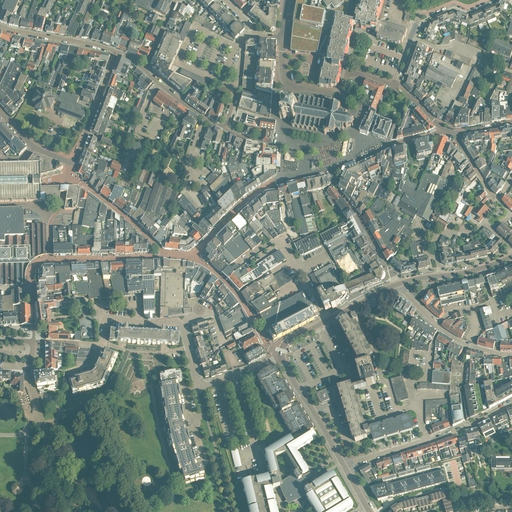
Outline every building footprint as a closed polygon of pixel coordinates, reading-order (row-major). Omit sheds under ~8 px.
[(19,0),(5,0),(2,9),(13,14),(19,0)] [(38,3),(39,0),(34,0),(34,1),(30,13),(33,14),(35,10),(38,3)] [(54,1),(51,0),(46,0),(45,2),(42,8),(47,11),(49,12),(54,1)] [(84,16),(90,0),(80,0),(80,1),(78,6),(75,12),(84,16)] [(114,0),(104,0),(100,12),(108,15),(114,0)] [(166,15),(170,6),(163,3),(156,0),(136,0),(135,4),(153,13),(154,10),(166,15)] [(208,0),(203,5),(206,9),(214,1),(213,0),(208,0)] [(247,4),(243,0),(241,0),(237,5),(241,9),(247,4)] [(297,0),(297,6),(295,13),(294,14),(294,15),(293,15),(293,16),(294,17),(295,17),(294,22),(293,28),(293,34),(292,40),(291,46),(291,52),(296,53),(302,53),(307,54),(312,54),(318,54),(318,53),(329,29),(334,30),(337,17),(347,19),(350,0),(297,0)] [(362,0),(363,1),(362,1),(362,2),(364,2),(363,7),(361,6),(360,11),(358,11),(357,14),(358,14),(357,18),(356,18),(356,20),(355,26),(356,26),(356,27),(357,27),(356,29),(361,30),(361,28),(362,28),(362,27),(366,28),(366,30),(367,30),(367,28),(371,29),(371,30),(377,31),(379,24),(378,24),(379,22),(377,22),(380,12),(380,13),(380,12),(378,11),(380,7),(381,7),(383,0),(362,0)] [(505,14),(508,5),(509,3),(500,0),(497,0),(497,2),(496,4),(497,5),(497,6),(502,12),(502,11),(505,14)] [(212,14),(221,6),(221,5),(218,5),(216,3),(209,11),(212,14)] [(190,11),(192,8),(191,6),(190,6),(189,5),(188,6),(187,7),(187,8),(177,4),(175,8),(173,12),(179,15),(180,15),(181,16),(183,17),(183,15),(184,13),(188,15),(189,16),(190,12),(189,12),(190,11)] [(18,27),(19,23),(20,19),(26,7),(22,5),(17,15),(17,17),(15,16),(15,17),(12,17),(10,21),(9,26),(18,27)] [(216,18),(223,10),(221,8),(221,6),(212,14),(216,18)] [(275,30),(278,7),(271,6),(268,6),(266,6),(266,9),(263,9),(259,8),(258,9),(254,6),(247,16),(270,32),(271,31),(274,30),(274,29),(275,30)] [(502,12),(497,6),(495,7),(494,6),(489,8),(494,19),(496,18),(495,15),(502,12)] [(87,25),(88,23),(94,9),(89,7),(83,21),(84,24),(81,30),(80,29),(76,37),(81,38),(87,25)] [(11,15),(13,14),(2,9),(0,8),(0,22),(8,25),(11,15)] [(42,31),(44,26),(47,11),(42,8),(41,8),(39,12),(37,15),(37,17),(33,30),(41,32),(42,31)] [(494,19),(489,8),(484,10),(485,11),(483,12),(487,22),(494,19)] [(32,30),(33,25),(34,22),(36,17),(37,17),(37,15),(39,12),(35,10),(33,14),(34,15),(31,21),(30,21),(28,29),(32,30)] [(58,23),(61,15),(63,12),(58,10),(57,14),(54,24),(56,24),(57,24),(58,23)] [(219,21),(227,13),(227,12),(225,12),(223,10),(216,18),(219,21)] [(459,25),(464,14),(459,12),(458,13),(454,11),(449,13),(453,23),(454,23),(459,25)] [(105,22),(108,15),(100,12),(97,18),(103,21),(105,22)] [(177,19),(179,15),(173,12),(170,19),(170,20),(168,23),(174,26),(177,19)] [(487,22),(483,12),(482,13),(481,12),(476,14),(481,24),(487,22)] [(34,15),(33,14),(30,13),(27,20),(21,19),(20,23),(20,28),(28,29),(30,21),(31,21),(34,15)] [(155,25),(159,16),(151,13),(148,18),(147,18),(145,21),(148,23),(150,23),(155,25)] [(222,25),(230,17),(228,15),(228,13),(227,13),(219,21),(222,25)] [(453,23),(449,13),(447,14),(447,13),(442,15),(446,26),(453,23)] [(117,49),(121,39),(120,39),(121,36),(117,34),(119,30),(122,23),(124,19),(125,15),(122,14),(120,19),(116,29),(113,36),(112,36),(111,39),(110,40),(111,40),(110,45),(109,45),(117,49)] [(470,26),(470,18),(468,17),(469,16),(464,14),(459,25),(461,25),(462,23),(470,26)] [(481,24),(476,14),(471,16),(472,17),(470,18),(470,26),(471,25),(470,29),(481,24)] [(76,18),(77,16),(74,15),(70,24),(68,28),(65,36),(74,37),(79,26),(75,24),(78,19),(76,18)] [(446,26),(442,15),(437,17),(437,18),(436,19),(438,26),(443,24),(444,26),(446,26)] [(226,28),(234,20),(234,19),(232,19),(230,17),(222,25),(226,28)] [(353,25),(355,26),(356,20),(347,19),(337,17),(334,30),(329,29),(318,53),(324,56),(323,61),(325,62),(323,71),(321,71),(319,81),(321,82),(320,86),(327,88),(327,87),(332,88),(332,87),(336,88),(337,85),(338,85),(340,75),(341,75),(340,75),(342,65),(345,66),(346,60),(345,60),(346,54),(348,52),(351,36),(352,36),(352,35),(351,35),(353,25)] [(65,36),(68,28),(65,27),(65,24),(66,19),(65,18),(63,24),(61,27),(58,34),(65,36)] [(436,26),(438,26),(436,19),(431,21),(429,25),(428,25),(426,30),(436,34),(437,32),(434,31),(436,26)] [(229,31),(237,24),(235,22),(235,20),(234,20),(226,28),(229,31)] [(405,39),(407,31),(381,23),(379,22),(378,24),(379,24),(377,31),(376,35),(378,35),(377,38),(399,45),(400,43),(402,44),(404,39),(405,39)] [(52,34),(55,26),(56,24),(54,24),(48,23),(45,31),(46,33),(52,34)] [(127,52),(132,41),(137,26),(128,23),(126,29),(125,28),(121,39),(117,49),(127,52)] [(182,29),(174,26),(168,23),(166,28),(174,32),(175,29),(179,30),(178,31),(180,32),(182,29)] [(237,23),(237,24),(229,31),(223,37),(233,42),(244,30),(237,23)] [(97,41),(101,27),(101,26),(101,24),(99,24),(99,25),(97,25),(95,30),(93,35),(91,39),(97,41)] [(91,27),(87,25),(81,38),(85,39),(87,38),(88,39),(89,36),(90,35),(89,35),(91,27)] [(58,34),(61,27),(55,26),(52,34),(58,34)] [(160,30),(159,30),(150,26),(149,29),(151,30),(149,34),(156,38),(157,38),(160,30)] [(113,36),(116,29),(114,28),(111,34),(112,34),(111,35),(104,32),(104,33),(101,42),(109,45),(110,45),(111,40),(110,40),(111,39),(112,36),(113,36)] [(436,34),(426,30),(424,35),(425,35),(423,40),(430,43),(433,35),(435,36),(436,34)] [(173,65),(183,42),(178,39),(179,37),(166,31),(150,66),(153,67),(152,70),(182,94),(191,83),(170,74),(169,74),(170,72),(171,72),(170,72),(173,65)] [(156,38),(149,34),(147,33),(145,38),(150,40),(154,42),(156,38)] [(10,43),(13,37),(8,34),(5,41),(4,43),(7,44),(8,42),(10,43)] [(19,43),(21,39),(14,37),(12,42),(10,46),(18,47),(19,44),(19,43)] [(32,49),(35,41),(25,39),(22,47),(31,49),(30,52),(32,52),(32,49)] [(511,46),(496,39),(493,45),(491,50),(510,58),(511,53),(511,46)] [(137,56),(141,48),(142,45),(143,41),(140,40),(138,43),(135,42),(132,41),(127,52),(134,55),(137,56)] [(39,54),(42,43),(35,41),(32,49),(32,52),(39,54)] [(145,42),(143,41),(142,45),(141,48),(137,56),(146,60),(151,49),(147,47),(146,50),(143,49),(146,43),(145,42)] [(244,88),(253,91),(272,97),(272,96),(271,96),(276,46),(275,46),(273,44),(251,42),(246,46),(242,88),(244,88)] [(44,51),(46,51),(47,50),(49,44),(42,43),(39,54),(37,61),(37,62),(36,65),(36,66),(38,67),(40,62),(41,62),(44,51)] [(52,51),(54,45),(49,44),(47,50),(46,51),(42,62),(44,64),(49,53),(51,54),(52,51)] [(59,51),(61,46),(54,45),(52,51),(51,54),(50,57),(49,57),(47,60),(49,61),(51,62),(55,52),(59,53),(59,51)] [(69,48),(62,46),(60,55),(58,59),(63,60),(62,61),(64,62),(64,61),(65,61),(66,59),(66,58),(66,57),(69,48)] [(79,50),(69,48),(66,57),(66,58),(66,59),(65,61),(64,61),(64,62),(62,61),(61,64),(60,63),(56,71),(53,79),(58,80),(59,76),(61,72),(70,73),(80,75),(81,69),(79,69),(76,69),(72,68),(75,59),(79,50)] [(81,61),(84,51),(79,50),(75,59),(81,61)] [(89,60),(91,52),(84,51),(81,61),(80,65),(83,66),(84,61),(87,62),(88,59),(89,60)] [(94,60),(96,53),(91,52),(89,60),(86,68),(86,70),(90,71),(91,67),(90,67),(91,60),(94,60)] [(424,57),(422,56),(413,52),(411,57),(420,60),(423,61),(424,57)] [(99,61),(101,54),(96,53),(94,60),(96,61),(93,66),(92,71),(94,71),(95,69),(95,67),(98,61),(99,61)] [(110,56),(101,54),(99,61),(102,62),(101,63),(104,64),(103,65),(103,66),(106,67),(108,63),(110,56)] [(118,57),(116,63),(129,67),(130,63),(118,57)] [(25,81),(27,78),(30,71),(28,70),(26,73),(24,76),(23,76),(24,74),(22,74),(25,68),(14,64),(5,60),(3,66),(8,68),(0,85),(0,104),(5,110),(13,103),(13,104),(19,99),(18,98),(19,97),(18,96),(21,90),(25,81)] [(34,72),(36,66),(36,65),(32,63),(29,62),(26,69),(28,70),(30,71),(34,72)] [(127,73),(129,67),(116,63),(112,73),(113,73),(117,74),(124,77),(123,79),(128,81),(125,77),(127,73)] [(417,69),(408,66),(406,71),(415,74),(418,75),(420,70),(417,69)] [(432,78),(438,81),(443,84),(442,87),(446,89),(447,86),(452,88),(456,80),(451,77),(446,75),(442,72),(437,70),(429,66),(426,75),(432,78)] [(38,83),(54,89),(58,80),(53,79),(56,71),(53,69),(47,84),(39,81),(38,83)] [(140,78),(143,74),(137,69),(133,72),(132,74),(135,77),(135,82),(138,79),(140,78)] [(95,77),(101,79),(104,74),(97,71),(97,72),(94,71),(92,71),(90,71),(89,75),(87,74),(86,76),(87,76),(91,77),(92,76),(95,77)] [(118,77),(116,77),(117,74),(113,73),(112,75),(111,75),(110,79),(113,80),(112,81),(116,83),(116,82),(120,83),(122,84),(123,81),(118,79),(118,77)] [(140,88),(148,79),(144,75),(140,79),(138,81),(140,82),(137,85),(136,83),(134,88),(138,92),(139,90),(138,89),(140,88)] [(58,80),(54,89),(61,92),(66,79),(67,78),(59,76),(58,80)] [(87,76),(84,82),(94,86),(99,87),(101,79),(95,77),(92,76),(91,77),(87,76)] [(410,84),(412,78),(406,76),(405,79),(404,78),(403,81),(404,82),(403,85),(410,93),(415,88),(410,84)] [(115,87),(116,83),(112,81),(113,80),(110,79),(107,86),(112,88),(114,89),(117,90),(118,88),(115,87)] [(146,90),(153,83),(148,79),(140,88),(138,89),(139,90),(140,91),(142,89),(144,92),(141,100),(145,101),(148,93),(148,91),(146,90)] [(367,81),(364,88),(375,92),(368,108),(377,111),(385,92),(387,87),(368,80),(367,81)] [(472,91),(475,84),(468,81),(465,88),(472,91)] [(82,87),(82,89),(83,90),(96,94),(99,87),(94,86),(84,82),(82,87)] [(471,95),(477,98),(481,88),(476,86),(471,95)] [(417,98),(424,91),(420,87),(414,94),(417,98)] [(51,110),(52,105),(54,100),(55,99),(54,99),(56,95),(52,94),(52,93),(42,90),(38,88),(36,92),(32,102),(36,104),(35,108),(38,110),(38,111),(40,112),(41,111),(45,112),(46,108),(51,110)] [(116,91),(112,89),(107,88),(107,89),(106,89),(103,99),(109,102),(111,97),(117,100),(120,101),(121,100),(123,101),(125,95),(119,92),(119,94),(116,93),(116,91)] [(197,94),(197,93),(199,91),(196,88),(194,91),(193,90),(185,101),(190,105),(198,94),(197,94)] [(232,91),(226,89),(224,95),(229,97),(232,91)] [(21,99),(25,95),(21,90),(18,96),(19,97),(18,98),(19,99),(13,104),(13,103),(5,110),(10,116),(14,113),(16,112),(15,111),(17,110),(16,109),(20,106),(19,105),(23,102),(21,99)] [(93,101),(96,94),(83,90),(79,100),(83,101),(88,103),(89,100),(93,101)] [(169,109),(174,101),(166,95),(161,90),(153,101),(161,108),(162,107),(164,105),(169,109)] [(270,118),(271,101),(272,97),(253,91),(251,95),(243,93),(242,93),(243,93),(241,99),(240,98),(240,99),(241,99),(239,104),(239,103),(239,104),(239,105),(238,108),(270,118)] [(421,101),(425,98),(428,94),(424,91),(417,98),(421,101)] [(435,104),(434,102),(430,99),(433,96),(432,95),(434,92),(432,91),(430,93),(425,100),(427,102),(424,105),(429,110),(433,107),(434,105),(435,104)] [(500,102),(500,96),(505,97),(506,93),(495,91),(490,101),(490,102),(490,106),(492,106),(491,115),(492,115),(492,123),(500,121),(499,113),(500,110),(500,102)] [(60,97),(56,95),(54,99),(55,99),(54,100),(62,102),(58,112),(59,113),(58,115),(60,116),(59,116),(62,117),(64,118),(65,115),(82,122),(86,113),(80,110),(82,106),(86,107),(77,103),(79,99),(75,97),(72,96),(62,92),(60,97)] [(195,109),(199,102),(200,102),(202,98),(199,96),(198,94),(190,105),(195,109)] [(347,127),(351,125),(353,126),(352,125),(353,121),(354,120),(354,119),(352,119),(349,117),(350,115),(348,115),(348,116),(346,116),(347,112),(348,111),(347,111),(346,111),(343,111),(343,110),(342,109),(342,111),(339,110),(340,106),(341,105),(340,104),(339,105),(332,104),(331,102),(332,97),(322,96),(321,101),(322,101),(321,101),(321,102),(317,101),(318,100),(317,100),(317,101),(313,100),(312,99),(312,100),(308,100),(308,99),(307,99),(303,99),(303,98),(302,99),(298,98),(298,97),(297,97),(297,98),(296,99),(295,98),(295,99),(296,99),(295,101),(295,102),(296,102),(297,103),(297,104),(299,106),(296,108),(295,116),(297,119),(294,120),(293,121),(292,122),(292,121),(291,122),(292,123),(292,124),(291,124),(291,125),(292,125),(293,126),(292,127),(293,127),(293,126),(297,127),(297,128),(298,128),(298,127),(302,128),(302,129),(303,129),(303,128),(307,129),(307,130),(308,129),(311,130),(311,131),(312,131),(312,130),(316,131),(317,132),(317,131),(321,131),(321,132),(322,132),(324,132),(324,133),(324,134),(326,134),(327,133),(334,134),(335,135),(335,133),(335,129),(338,130),(338,131),(339,131),(339,130),(342,131),(343,132),(344,131),(343,130),(344,126),(346,127),(346,128),(347,128),(347,127)] [(507,109),(508,107),(508,97),(505,97),(500,96),(500,102),(500,110),(499,113),(500,121),(507,120),(506,109),(507,109)] [(113,110),(117,100),(111,97),(109,102),(103,99),(100,106),(113,110)] [(466,104),(467,100),(461,97),(458,103),(465,106),(466,104)] [(213,104),(213,103),(214,100),(211,98),(210,100),(207,99),(207,100),(206,100),(205,101),(204,102),(203,104),(200,103),(196,109),(204,115),(209,109),(210,110),(213,104)] [(480,125),(480,113),(480,112),(484,105),(486,102),(480,99),(477,98),(476,100),(474,103),(473,106),(472,109),(471,112),(469,116),(469,127),(480,125)] [(141,110),(145,101),(141,100),(139,99),(135,108),(137,108),(141,110)] [(189,111),(180,105),(174,101),(169,109),(174,113),(184,120),(188,112),(189,111)] [(297,104),(295,106),(286,104),(284,101),(282,102),(284,106),(283,114),(279,117),(281,119),(282,118),(284,119),(286,119),(287,117),(292,118),(294,120),(297,119),(295,116),(296,108),(299,106),(297,104)] [(459,118),(465,106),(458,103),(456,101),(450,113),(445,122),(455,127),(459,118)] [(403,132),(404,138),(408,137),(413,136),(413,131),(412,132),(412,126),(412,121),(411,119),(410,119),(413,114),(418,108),(413,103),(412,107),(410,110),(408,116),(406,122),(407,122),(408,128),(404,129),(403,130),(403,132)] [(211,120),(216,112),(214,111),(216,106),(213,104),(210,110),(211,110),(207,117),(211,120)] [(469,116),(471,112),(469,111),(471,107),(466,104),(465,106),(459,118),(455,127),(462,127),(469,127),(469,116)] [(220,115),(221,115),(224,107),(218,105),(216,112),(211,120),(216,122),(220,115)] [(441,112),(438,109),(434,105),(433,107),(429,110),(436,118),(439,114),(441,112)] [(492,123),(492,115),(491,115),(492,106),(490,106),(486,105),(485,110),(485,115),(484,124),(492,123)] [(109,121),(109,120),(113,110),(100,106),(96,116),(109,121)] [(377,111),(368,108),(368,110),(360,132),(368,135),(369,133),(374,120),(374,119),(376,115),(377,111)] [(435,128),(418,108),(413,114),(410,119),(411,119),(412,121),(417,123),(420,124),(422,125),(426,132),(429,132),(435,128)] [(403,130),(404,129),(406,122),(408,116),(410,110),(407,109),(405,114),(402,121),(398,131),(398,133),(397,140),(404,138),(403,132),(403,130)] [(441,120),(444,116),(445,115),(447,111),(444,109),(441,112),(439,114),(436,118),(441,120)] [(191,126),(186,139),(191,141),(194,128),(195,125),(197,122),(196,121),(197,118),(188,112),(184,120),(183,122),(183,123),(179,132),(177,138),(182,140),(187,125),(191,126)] [(394,133),(398,133),(398,131),(395,130),(397,125),(392,123),(393,123),(379,119),(380,117),(376,115),(374,119),(374,120),(369,133),(373,134),(373,135),(387,139),(391,141),(394,133)] [(109,121),(96,116),(94,122),(107,126),(107,127),(111,128),(113,122),(109,120),(109,121)] [(274,132),(275,125),(276,122),(264,120),(252,116),(250,121),(239,117),(235,116),(233,121),(245,126),(260,129),(264,130),(269,130),(269,131),(274,132)] [(0,151),(1,152),(2,151),(16,138),(0,120),(0,151)] [(417,123),(412,121),(412,126),(412,132),(413,131),(413,136),(426,132),(422,125),(420,124),(417,123)] [(107,127),(107,126),(94,122),(90,132),(103,137),(107,127)] [(211,142),(215,128),(208,125),(204,140),(211,142)] [(261,133),(260,141),(262,142),(272,144),(274,132),(269,131),(268,132),(264,131),(264,130),(260,129),(245,126),(242,134),(249,137),(252,130),(261,133)] [(219,145),(223,131),(215,128),(211,142),(219,145)] [(511,128),(510,129),(510,128),(505,128),(505,129),(501,130),(501,139),(501,140),(511,138),(511,140),(511,139),(511,128)] [(497,146),(499,143),(499,139),(501,139),(501,130),(490,131),(490,132),(490,137),(491,137),(490,141),(488,151),(491,153),(489,157),(490,157),(489,162),(491,163),(494,156),(495,156),(498,146),(497,146)] [(490,137),(490,132),(482,133),(482,139),(485,139),(484,148),(488,151),(490,141),(491,137),(490,137)] [(135,143),(138,135),(137,134),(133,133),(120,171),(128,174),(131,166),(136,168),(145,143),(139,141),(138,144),(135,143)] [(131,139),(132,135),(127,133),(125,137),(126,137),(125,141),(124,140),(123,144),(128,146),(130,142),(128,142),(129,139),(131,139)] [(482,139),(482,133),(476,134),(478,147),(481,147),(481,148),(483,148),(483,150),(480,153),(481,154),(484,152),(484,151),(484,148),(485,139),(482,139)] [(475,147),(478,147),(476,134),(465,135),(462,142),(474,161),(480,155),(475,147)] [(97,139),(94,137),(89,136),(87,142),(95,145),(95,146),(101,149),(102,147),(101,147),(101,146),(102,147),(103,146),(96,142),(97,139)] [(112,141),(103,137),(101,142),(111,146),(112,141)] [(447,143),(448,139),(439,137),(436,144),(433,153),(432,158),(425,172),(430,174),(433,166),(431,165),(432,162),(438,164),(447,143)] [(27,149),(16,138),(2,151),(8,156),(12,152),(15,155),(17,154),(19,156),(27,149)] [(239,149),(243,141),(237,138),(233,147),(239,149)] [(322,140),(318,159),(342,155),(342,159),(351,156),(351,155),(347,154),(350,138),(347,138),(327,141),(322,140)] [(433,153),(436,144),(430,146),(429,140),(414,143),(415,148),(415,149),(417,157),(416,158),(417,160),(418,161),(425,159),(424,155),(427,155),(433,153)] [(92,152),(95,146),(95,145),(87,142),(84,149),(89,151),(92,152)] [(268,148),(246,142),(244,147),(241,162),(236,162),(236,164),(240,165),(249,166),(249,167),(264,168),(276,167),(276,161),(277,151),(275,149),(268,148)] [(454,148),(450,144),(445,155),(446,155),(454,148)] [(393,173),(392,178),(402,179),(399,190),(402,191),(406,180),(408,174),(410,169),(406,168),(406,166),(407,166),(407,165),(407,164),(408,161),(408,160),(407,150),(407,145),(397,148),(394,149),(393,149),(394,155),(393,159),(395,159),(395,160),(394,160),(395,164),(393,173)] [(453,158),(459,152),(454,148),(446,155),(448,157),(447,158),(448,159),(450,157),(451,159),(449,162),(448,162),(446,167),(441,179),(447,181),(447,179),(448,177),(453,164),(454,159),(453,158)] [(228,167),(229,162),(224,161),(227,150),(223,149),(221,159),(219,159),(219,167),(221,167),(227,167),(228,167)] [(394,155),(393,149),(387,151),(385,157),(386,157),(384,162),(389,163),(388,168),(389,168),(388,170),(387,170),(386,174),(385,176),(385,177),(391,179),(391,178),(393,173),(395,164),(394,160),(395,160),(395,159),(393,159),(394,155)] [(385,157),(387,151),(382,153),(383,157),(380,167),(381,168),(384,169),(383,173),(386,174),(387,170),(388,170),(389,168),(388,168),(389,163),(384,162),(386,157),(385,157)] [(91,155),(88,154),(83,152),(81,157),(94,162),(95,161),(95,160),(90,158),(91,155)] [(466,161),(466,160),(465,159),(460,154),(459,152),(453,158),(454,159),(453,164),(448,177),(454,180),(457,172),(457,169),(466,161)] [(0,202),(41,201),(44,201),(59,201),(60,193),(61,188),(61,187),(60,187),(60,188),(54,188),(54,187),(54,188),(48,188),(47,188),(41,188),(41,186),(41,185),(41,182),(41,179),(41,178),(40,178),(40,176),(41,176),(47,174),(53,172),(53,173),(54,172),(60,171),(61,171),(60,170),(61,170),(62,169),(63,168),(63,167),(63,166),(62,165),(61,164),(60,164),(56,163),(56,162),(54,161),(53,161),(47,159),(46,159),(43,158),(43,157),(42,157),(40,157),(40,156),(35,154),(34,154),(33,155),(34,155),(30,159),(30,160),(27,163),(0,163),(0,202)] [(371,183),(373,184),(375,185),(377,182),(378,176),(376,176),(375,172),(379,170),(380,169),(378,164),(377,164),(377,161),(376,156),(364,162),(366,168),(369,174),(370,176),(371,180),(371,183)] [(94,162),(81,157),(78,164),(79,164),(86,168),(91,170),(92,167),(93,167),(94,163),(94,162)] [(254,179),(250,170),(246,170),(246,168),(249,169),(249,167),(249,166),(240,165),(236,164),(234,164),(236,158),(230,157),(229,162),(228,167),(234,168),(243,186),(247,195),(258,187),(254,179)] [(511,159),(509,158),(508,158),(506,158),(506,159),(502,157),(500,160),(506,163),(504,166),(511,171),(511,170),(511,159)] [(108,163),(101,160),(96,158),(95,160),(95,161),(94,162),(94,163),(95,163),(99,165),(97,169),(102,171),(104,172),(108,163)] [(486,171),(487,167),(482,159),(475,163),(483,175),(486,171)] [(122,164),(113,161),(111,168),(119,171),(122,164)] [(466,168),(470,165),(466,161),(457,169),(459,171),(458,172),(460,175),(463,172),(462,172),(466,168)] [(366,168),(364,162),(359,164),(364,176),(362,178),(371,183),(371,180),(369,180),(368,179),(367,177),(370,176),(369,174),(366,168)] [(490,171),(492,164),(493,163),(491,163),(489,162),(487,167),(486,171),(483,175),(486,180),(487,177),(489,175),(490,172),(490,171)] [(94,171),(91,170),(86,168),(79,164),(75,173),(82,176),(82,177),(82,178),(82,179),(83,180),(87,182),(89,179),(91,175),(92,174),(93,171),(94,171)] [(354,187),(361,189),(374,195),(376,192),(379,187),(375,185),(373,184),(371,183),(362,178),(364,176),(359,164),(346,169),(346,170),(345,174),(344,177),(341,180),(341,181),(354,187)] [(507,172),(492,164),(490,171),(503,178),(507,172)] [(474,170),(470,165),(466,168),(467,170),(463,175),(462,176),(463,177),(463,176),(465,178),(467,175),(468,175),(473,171),(474,170)] [(159,173),(142,167),(136,181),(153,187),(159,173)] [(232,181),(229,172),(227,167),(221,167),(221,170),(222,174),(222,179),(225,178),(225,179),(228,186),(230,192),(236,204),(240,201),(242,199),(238,190),(238,191),(232,183),(233,183),(232,181)] [(243,186),(234,168),(228,167),(227,167),(229,172),(232,181),(233,183),(232,183),(238,191),(238,190),(242,199),(246,195),(247,195),(243,186)] [(276,172),(276,167),(264,168),(249,167),(249,169),(246,168),(246,170),(250,170),(254,179),(258,187),(259,187),(258,187),(261,185),(258,177),(264,173),(270,172),(276,172)] [(92,186),(96,179),(98,176),(99,176),(101,173),(102,171),(97,169),(96,172),(94,171),(93,171),(92,174),(91,175),(89,179),(87,182),(92,186)] [(98,192),(102,185),(105,180),(106,175),(103,174),(104,172),(102,171),(101,173),(99,176),(98,176),(96,179),(92,186),(93,187),(92,188),(98,192)] [(470,181),(473,178),(476,175),(475,174),(475,173),(473,171),(468,175),(467,175),(465,178),(463,179),(463,180),(462,183),(463,184),(469,186),(473,183),(470,181)] [(226,214),(227,213),(236,204),(230,192),(228,186),(225,179),(225,178),(222,179),(222,174),(214,172),(206,180),(211,186),(210,187),(214,195),(216,197),(215,198),(216,199),(215,199),(214,200),(217,205),(217,204),(217,205),(218,208),(220,209),(221,211),(224,215),(225,214),(225,215),(226,214)] [(276,176),(276,172),(270,172),(264,173),(258,177),(261,185),(276,176)] [(416,192),(413,198),(422,204),(416,215),(429,222),(432,214),(433,215),(437,209),(440,202),(443,203),(444,201),(452,183),(453,181),(447,179),(447,181),(441,179),(430,174),(425,172),(416,192)] [(385,177),(385,176),(386,174),(383,173),(381,180),(380,183),(390,186),(392,179),(391,178),(391,179),(385,177)] [(324,176),(320,177),(322,189),(327,188),(331,184),(326,178),(324,176)] [(322,189),(320,177),(309,179),(312,192),(322,189)] [(109,200),(115,187),(115,186),(114,186),(116,180),(113,178),(112,179),(108,178),(103,186),(102,185),(98,192),(109,200)] [(497,184),(493,179),(488,184),(491,190),(497,184)] [(307,193),(304,180),(297,182),(301,203),(302,203),(306,220),(310,219),(315,218),(309,200),(307,193)] [(502,189),(505,183),(502,182),(498,180),(497,184),(491,190),(496,195),(502,189)] [(354,187),(341,181),(338,187),(343,193),(348,198),(350,201),(351,199),(352,199),(353,198),(356,202),(361,194),(358,193),(361,189),(354,187)] [(154,188),(145,213),(142,219),(139,223),(138,224),(148,234),(163,217),(172,206),(177,193),(174,192),(175,190),(168,187),(167,188),(156,182),(154,188)] [(301,203),(297,182),(287,185),(292,204),(294,211),(296,221),(300,236),(308,234),(305,220),(306,220),(302,203),(301,203)] [(466,189),(469,187),(469,186),(463,184),(459,194),(456,202),(460,203),(463,195),(466,189)] [(292,204),(287,185),(277,187),(277,191),(278,195),(279,196),(279,197),(279,199),(279,200),(279,201),(286,199),(289,213),(287,213),(290,223),(296,221),(294,211),(292,204)] [(142,219),(145,213),(154,188),(148,186),(148,188),(146,189),(142,201),(139,208),(136,212),(132,210),(128,215),(132,218),(132,217),(136,220),(136,221),(139,223),(142,219)] [(219,221),(225,215),(225,214),(224,215),(221,211),(220,209),(218,208),(217,205),(217,204),(217,205),(214,200),(206,186),(200,189),(202,194),(204,198),(207,203),(211,209),(219,221)] [(77,208),(80,188),(79,188),(79,187),(78,187),(74,187),(73,187),(69,187),(68,187),(68,188),(67,193),(64,210),(75,210),(76,207),(77,208)] [(115,205),(122,196),(124,190),(123,189),(122,188),(121,189),(115,187),(109,200),(115,205)] [(350,210),(332,187),(327,191),(337,204),(336,204),(340,210),(342,213),(344,212),(345,214),(348,212),(350,210)] [(86,200),(88,194),(80,188),(77,208),(85,209),(86,203),(86,200)] [(357,211),(366,197),(372,199),(374,195),(361,189),(358,193),(361,194),(356,202),(353,198),(352,199),(351,199),(350,201),(357,211)] [(120,208),(125,201),(128,203),(130,192),(124,190),(122,196),(115,205),(120,208)] [(128,215),(132,210),(134,208),(137,202),(135,201),(138,193),(132,191),(128,203),(129,204),(127,207),(124,211),(128,215)] [(278,195),(277,191),(271,191),(265,192),(266,197),(265,198),(265,200),(266,201),(266,205),(266,204),(269,212),(266,214),(267,215),(273,224),(280,221),(280,220),(280,210),(279,210),(278,206),(278,203),(277,195),(278,195)] [(337,204),(327,191),(325,193),(329,198),(327,199),(332,206),(336,204),(337,204)] [(483,205),(488,199),(486,196),(487,194),(483,191),(478,197),(476,199),(475,201),(479,203),(480,203),(483,205)] [(266,197),(265,192),(265,193),(257,199),(261,204),(264,209),(265,211),(266,214),(269,212),(266,204),(266,205),(266,201),(265,200),(265,198),(266,197)] [(313,194),(312,192),(309,192),(310,197),(312,196),(313,200),(312,200),(314,208),(316,207),(321,218),(324,216),(322,212),(324,210),(320,202),(318,203),(315,194),(313,194)] [(406,193),(404,196),(403,198),(401,201),(401,202),(399,206),(404,209),(403,211),(410,215),(410,216),(414,218),(414,219),(416,215),(422,204),(413,198),(406,193)] [(506,206),(511,200),(509,198),(511,196),(508,193),(507,196),(502,201),(506,206)] [(100,203),(88,194),(86,200),(86,203),(85,209),(82,226),(95,229),(95,225),(96,221),(99,208),(100,203)] [(213,228),(212,228),(202,216),(197,211),(184,197),(182,198),(177,203),(182,208),(183,206),(185,209),(190,214),(189,216),(197,222),(195,224),(196,226),(195,227),(207,236),(213,228)] [(364,211),(372,199),(366,197),(357,211),(361,215),(364,211)] [(257,199),(248,208),(255,217),(260,223),(271,235),(274,239),(281,235),(273,225),(273,224),(267,215),(266,214),(265,211),(264,209),(263,210),(260,205),(260,204),(257,199)] [(374,221),(375,220),(374,218),(376,215),(383,211),(382,211),(385,204),(378,200),(369,211),(366,214),(363,218),(368,226),(374,221)] [(472,209),(466,205),(468,203),(463,200),(461,202),(457,211),(467,218),(470,214),(472,209)] [(400,215),(397,214),(397,215),(395,214),(396,212),(394,210),(395,208),(388,205),(389,203),(385,210),(387,211),(386,213),(389,215),(391,217),(393,218),(397,220),(400,215)] [(482,219),(490,210),(483,205),(480,203),(473,212),(478,217),(476,220),(480,223),(483,220),(482,219)] [(104,222),(106,214),(107,209),(101,204),(97,222),(102,222),(104,222)] [(255,217),(248,208),(241,214),(244,218),(250,225),(248,227),(254,232),(257,236),(262,232),(270,241),(273,239),(254,217),(255,217)] [(0,285),(20,285),(26,285),(26,284),(26,283),(25,282),(25,281),(25,280),(25,279),(25,277),(25,276),(26,272),(27,268),(28,268),(27,268),(29,265),(30,264),(30,263),(30,260),(30,258),(35,258),(35,259),(36,259),(36,258),(40,257),(41,256),(45,255),(45,256),(46,256),(46,255),(47,255),(46,254),(46,224),(45,224),(42,224),(29,225),(29,228),(24,228),(23,210),(21,209),(0,209),(0,285)] [(212,228),(219,221),(211,209),(202,216),(212,228)] [(444,222),(447,216),(437,209),(433,215),(432,214),(429,222),(444,230),(448,224),(444,222)] [(364,233),(356,217),(350,210),(348,212),(345,214),(348,217),(346,218),(347,221),(320,235),(333,257),(355,244),(366,238),(364,233)] [(388,224),(393,218),(391,217),(389,215),(386,213),(385,213),(383,211),(376,215),(374,218),(375,220),(374,221),(368,226),(373,235),(380,230),(381,230),(388,224)] [(195,227),(190,221),(191,220),(187,213),(186,213),(185,213),(184,214),(180,218),(183,221),(194,231),(203,239),(207,236),(195,227)] [(449,225),(452,219),(454,216),(449,213),(447,216),(444,222),(448,224),(449,225)] [(176,224),(180,218),(176,214),(170,222),(164,229),(167,230),(165,237),(165,239),(161,246),(162,246),(162,247),(164,249),(165,249),(185,252),(187,252),(189,251),(198,244),(197,243),(190,236),(189,236),(176,224)] [(246,224),(239,216),(231,223),(234,227),(245,240),(248,237),(256,247),(262,242),(257,236),(254,232),(252,234),(249,230),(245,226),(246,224)] [(164,229),(170,222),(163,217),(148,234),(152,237),(161,228),(164,229)] [(194,231),(183,221),(180,218),(176,224),(189,236),(190,236),(197,243),(198,244),(203,239),(194,231)] [(380,230),(373,235),(374,236),(380,248),(385,246),(385,245),(396,236),(398,234),(401,231),(405,226),(409,229),(412,222),(404,218),(402,222),(397,220),(393,218),(388,224),(381,230),(380,230)] [(101,246),(101,231),(102,222),(97,222),(96,221),(95,225),(95,229),(94,236),(93,238),(93,245),(93,250),(92,250),(91,256),(101,256),(101,246)] [(134,254),(133,244),(133,242),(133,238),(134,230),(134,229),(131,229),(131,228),(127,224),(125,222),(125,230),(125,236),(133,236),(133,242),(129,245),(125,245),(125,255),(134,254)] [(284,226),(281,222),(273,225),(281,235),(286,232),(287,231),(284,226)] [(511,231),(507,227),(503,223),(496,231),(511,244),(511,232),(511,231)] [(230,224),(226,228),(232,235),(233,234),(236,237),(239,235),(234,230),(235,229),(230,224)] [(72,227),(72,233),(72,239),(72,255),(72,256),(77,256),(78,247),(80,237),(80,236),(82,226),(73,226),(72,227)] [(414,233),(409,229),(405,226),(401,231),(398,234),(396,236),(396,237),(392,243),(397,246),(401,240),(406,244),(408,241),(410,238),(414,233)] [(72,255),(72,239),(72,233),(68,233),(68,234),(65,234),(65,227),(53,227),(53,256),(54,256),(54,255),(72,255)] [(503,244),(490,232),(485,227),(483,230),(488,234),(486,236),(491,241),(485,247),(492,253),(493,255),(503,244)] [(115,256),(115,248),(115,245),(115,230),(115,229),(113,229),(108,228),(108,231),(101,231),(101,246),(101,256),(115,256)] [(165,237),(167,230),(164,229),(161,228),(152,237),(161,246),(165,239),(165,237)] [(232,235),(226,228),(216,238),(221,244),(220,246),(224,251),(226,249),(227,250),(236,260),(250,248),(245,243),(244,241),(242,239),(239,235),(236,237),(233,234),(232,235)] [(147,242),(138,234),(137,234),(137,238),(140,241),(140,239),(143,242),(143,244),(140,244),(141,250),(140,250),(140,254),(148,254),(149,252),(149,243),(147,242)] [(321,247),(321,246),(315,234),(294,244),(301,257),(321,247)] [(446,244),(449,239),(444,235),(440,240),(446,244)] [(93,245),(93,238),(94,236),(80,236),(80,237),(78,247),(77,256),(91,256),(92,250),(93,250),(93,245)] [(397,246),(392,243),(396,237),(396,236),(385,245),(385,246),(380,248),(384,254),(383,254),(384,254),(394,249),(393,248),(397,246)] [(244,241),(245,243),(250,248),(252,250),(256,247),(248,237),(245,240),(244,241)] [(221,244),(216,238),(212,242),(210,244),(211,244),(221,254),(222,255),(222,256),(230,264),(236,260),(227,250),(226,249),(224,251),(220,246),(221,244)] [(362,252),(370,246),(366,238),(355,244),(333,257),(335,262),(347,255),(349,257),(348,258),(347,259),(347,260),(347,261),(348,263),(349,263),(350,264),(351,264),(352,264),(353,266),(353,265),(360,261),(357,257),(362,252)] [(488,257),(487,255),(491,254),(492,253),(485,247),(479,242),(475,238),(472,242),(468,243),(469,245),(472,260),(476,259),(488,257)] [(431,267),(429,257),(423,254),(418,255),(417,248),(417,247),(417,243),(414,241),(411,245),(410,247),(414,264),(415,269),(418,269),(418,270),(428,268),(428,267),(431,267)] [(221,254),(211,244),(207,248),(206,251),(205,252),(206,252),(206,253),(206,258),(207,259),(207,260),(210,263),(214,259),(216,261),(217,260),(218,261),(219,259),(223,263),(225,261),(221,257),(222,256),(222,255),(221,254)] [(472,260),(469,245),(468,246),(468,245),(466,246),(463,246),(464,251),(468,251),(469,255),(465,256),(464,255),(461,255),(461,256),(456,257),(457,262),(463,261),(463,260),(465,260),(466,261),(472,260)] [(373,252),(370,246),(362,252),(357,257),(360,261),(363,260),(373,252)] [(396,253),(397,252),(399,248),(397,246),(393,248),(394,249),(384,254),(388,262),(391,258),(392,257),(394,256),(395,254),(396,253)] [(457,263),(457,262),(456,257),(455,255),(451,256),(449,257),(448,254),(449,254),(448,249),(445,249),(440,250),(441,255),(440,256),(442,263),(446,266),(453,264),(453,263),(457,262),(457,263)] [(270,270),(282,263),(286,260),(279,251),(272,256),(257,265),(258,267),(251,272),(249,269),(247,270),(247,271),(247,272),(247,273),(248,274),(250,273),(255,280),(270,270)] [(368,261),(376,256),(373,252),(363,260),(360,261),(353,265),(356,270),(357,269),(368,261)] [(365,271),(372,266),(376,263),(378,260),(376,256),(368,261),(357,269),(359,273),(361,271),(363,273),(365,271)] [(395,258),(394,260),(391,264),(401,272),(401,274),(415,271),(415,269),(414,264),(408,265),(407,263),(403,264),(395,258)] [(228,267),(223,263),(219,259),(218,261),(217,260),(216,261),(214,259),(210,263),(221,274),(227,267),(228,267)] [(381,267),(382,267),(378,262),(377,262),(378,261),(379,261),(378,260),(376,263),(372,266),(365,271),(363,273),(361,271),(359,273),(358,274),(355,276),(352,279),(353,281),(347,284),(344,287),(345,288),(348,293),(350,292),(350,293),(381,281),(385,271),(383,271),(381,267)] [(155,320),(154,308),(154,292),(154,272),(153,261),(153,262),(150,262),(150,263),(146,263),(146,262),(142,262),(142,273),(143,292),(144,317),(148,320),(155,320)] [(186,272),(187,264),(186,264),(185,264),(183,264),(183,263),(177,262),(176,262),(176,261),(171,261),(170,262),(168,262),(168,261),(166,261),(160,261),(161,273),(160,292),(160,308),(160,319),(189,314),(186,293),(184,293),(184,287),(185,283),(184,283),(185,275),(186,272)] [(142,273),(142,262),(130,262),(129,263),(129,265),(125,265),(125,272),(126,276),(128,294),(143,292),(142,273)] [(110,277),(109,264),(100,265),(101,273),(103,280),(110,280),(110,277)] [(125,272),(125,265),(125,264),(124,264),(109,264),(110,277),(110,278),(113,292),(116,291),(117,297),(128,296),(128,294),(126,276),(125,272)] [(190,294),(191,290),(192,284),(197,273),(198,272),(200,268),(195,266),(187,264),(186,272),(185,275),(184,283),(185,283),(184,287),(184,293),(186,293),(189,294),(190,294)] [(230,270),(227,267),(221,274),(222,274),(224,276),(223,277),(226,279),(226,278),(227,279),(228,279),(233,274),(236,271),(240,268),(237,264),(234,267),(233,267),(230,270)] [(345,288),(344,287),(337,273),(332,264),(315,273),(316,276),(317,279),(313,281),(314,284),(319,282),(320,284),(321,287),(323,289),(324,292),(327,298),(345,288)] [(70,281),(70,266),(70,265),(54,266),(55,274),(55,278),(55,284),(59,284),(60,286),(64,285),(66,285),(66,282),(70,281)] [(89,289),(86,265),(70,266),(70,281),(71,283),(72,296),(89,295),(89,299),(95,299),(107,299),(105,289),(89,289)] [(101,273),(100,265),(86,265),(89,289),(105,289),(103,280),(101,273)] [(55,274),(54,266),(44,266),(39,271),(39,286),(43,286),(55,285),(55,284),(55,278),(55,274)] [(238,279),(247,273),(247,272),(247,271),(247,270),(243,266),(240,268),(236,271),(233,274),(228,279),(233,284),(238,279)] [(511,266),(510,268),(510,267),(506,269),(507,271),(505,272),(504,270),(500,271),(500,272),(498,273),(497,272),(497,273),(494,274),(494,276),(498,287),(502,286),(505,285),(508,283),(510,282),(511,281),(511,266)] [(211,274),(200,268),(198,272),(197,273),(192,284),(191,290),(190,294),(192,294),(195,293),(199,293),(204,285),(209,277),(211,274)] [(243,288),(246,285),(253,281),(255,280),(250,273),(248,274),(247,273),(238,279),(233,284),(239,292),(243,288)] [(277,283),(273,277),(272,274),(246,289),(247,291),(246,291),(241,294),(248,305),(266,294),(263,289),(271,285),(275,292),(280,288),(277,283)] [(498,287),(494,276),(494,274),(486,276),(487,279),(488,283),(488,284),(490,289),(493,297),(497,296),(495,290),(498,289),(499,288),(498,287)] [(213,277),(212,278),(211,278),(209,277),(204,285),(206,286),(207,286),(200,297),(205,301),(207,296),(214,286),(218,281),(213,277)] [(488,283),(487,279),(487,278),(485,279),(483,279),(483,278),(482,278),(482,277),(481,277),(480,278),(480,279),(475,280),(477,288),(478,297),(484,295),(487,294),(487,295),(488,295),(485,285),(487,284),(488,284),(488,283)] [(477,288),(475,280),(467,281),(470,292),(471,300),(472,301),(472,305),(480,304),(478,297),(477,288)] [(72,296),(71,283),(70,281),(66,282),(66,285),(64,285),(64,289),(65,297),(72,296)] [(216,293),(223,286),(218,281),(214,286),(207,296),(205,301),(207,302),(211,299),(213,296),(212,295),(211,295),(212,294),(213,293),(215,291),(216,293)] [(464,292),(462,283),(451,285),(451,286),(448,286),(437,288),(438,289),(441,303),(441,306),(447,305),(448,306),(449,306),(449,304),(466,301),(465,296),(464,292)] [(230,294),(223,286),(216,293),(215,291),(213,293),(212,294),(211,295),(212,295),(213,296),(211,299),(207,302),(215,307),(230,294)] [(45,294),(45,291),(45,287),(36,288),(36,292),(37,292),(37,293),(36,293),(36,295),(36,299),(37,299),(37,300),(37,304),(46,304),(46,299),(45,294)] [(320,294),(318,295),(327,310),(332,307),(333,309),(341,305),(340,303),(341,302),(342,302),(343,301),(344,300),(345,299),(346,298),(346,297),(347,296),(347,295),(347,294),(347,293),(348,293),(345,288),(327,298),(324,292),(320,294)] [(441,303),(438,289),(431,290),(421,301),(427,306),(426,307),(439,319),(444,313),(443,309),(438,310),(436,308),(436,307),(439,303),(441,303)] [(316,314),(317,313),(305,291),(276,306),(259,315),(260,315),(259,315),(261,317),(270,335),(273,340),(274,339),(275,338),(276,340),(277,340),(277,339),(281,337),(282,337),(282,336),(284,335),(284,336),(285,335),(289,333),(290,333),(290,332),(292,331),(292,332),(293,331),(297,328),(297,329),(298,328),(300,327),(301,327),(301,326),(305,324),(305,325),(306,324),(308,323),(309,323),(309,322),(313,320),(313,321),(314,320),(313,319),(318,317),(316,314)] [(258,316),(259,315),(276,306),(275,305),(279,303),(272,292),(249,306),(250,307),(251,308),(252,308),(253,309),(254,310),(255,311),(256,312),(257,313),(257,315),(257,316),(258,316)] [(231,310),(239,305),(230,294),(215,307),(219,318),(226,313),(229,311),(231,310)] [(14,313),(13,305),(16,305),(16,295),(11,295),(11,297),(2,298),(1,296),(1,301),(2,308),(2,316),(3,316),(4,327),(17,326),(21,325),(20,313),(14,313)] [(401,299),(397,297),(393,306),(396,307),(394,310),(405,316),(406,314),(412,318),(416,310),(412,306),(401,299)] [(49,309),(59,308),(59,307),(61,306),(61,309),(80,307),(79,300),(74,301),(67,302),(64,302),(64,301),(55,303),(46,304),(37,304),(36,305),(38,325),(46,324),(46,327),(56,327),(59,327),(59,322),(51,323),(49,309)] [(242,310),(239,305),(231,310),(229,311),(231,313),(234,311),(236,314),(242,310)] [(20,306),(20,313),(21,325),(21,326),(31,325),(30,306),(20,306)] [(492,314),(490,307),(480,310),(486,331),(486,332),(493,330),(489,314),(492,314)] [(233,329),(248,322),(242,310),(236,314),(234,311),(231,313),(229,311),(226,313),(219,318),(221,324),(224,334),(230,331),(233,329)] [(465,328),(468,327),(462,312),(457,313),(458,319),(460,320),(457,322),(453,325),(449,331),(458,337),(461,339),(465,333),(459,329),(464,326),(465,328)] [(449,331),(453,325),(457,322),(455,320),(458,319),(457,313),(452,316),(454,320),(447,321),(446,320),(442,326),(448,331),(449,331)] [(369,358),(368,356),(371,354),(355,324),(359,323),(356,318),(353,319),(351,317),(345,320),(345,319),(331,327),(335,334),(342,330),(359,361),(360,360),(362,364),(361,364),(358,366),(363,382),(364,385),(367,384),(367,386),(376,384),(376,383),(377,382),(374,372),(373,372),(371,364),(372,364),(370,358),(369,358)] [(414,329),(419,320),(418,320),(415,318),(414,318),(412,322),(409,326),(414,329)] [(212,326),(210,320),(207,321),(207,320),(201,322),(204,331),(209,329),(209,327),(212,326)] [(419,332),(424,323),(423,323),(420,321),(419,320),(414,329),(419,332)] [(204,331),(201,322),(196,323),(197,325),(199,332),(204,331)] [(240,332),(250,327),(248,322),(233,329),(235,334),(240,332)] [(509,328),(508,324),(507,322),(501,325),(503,328),(504,328),(506,333),(510,331),(508,328),(509,328)] [(423,335),(428,326),(427,326),(428,325),(425,323),(424,324),(424,323),(419,332),(423,335)] [(200,335),(199,332),(197,325),(191,327),(193,334),(194,334),(195,339),(198,338),(197,336),(200,335)] [(509,343),(508,340),(507,336),(506,333),(504,328),(503,328),(501,325),(493,330),(495,336),(495,338),(496,340),(497,342),(501,343),(509,343)] [(428,337),(433,329),(432,328),(429,326),(428,326),(423,335),(428,337)] [(69,340),(69,335),(70,332),(56,332),(56,327),(46,327),(46,340),(51,340),(53,340),(58,340),(69,340)] [(144,343),(145,331),(128,330),(128,327),(125,327),(124,330),(109,329),(109,341),(144,343)] [(253,332),(250,327),(240,332),(235,334),(234,335),(236,340),(241,338),(243,337),(246,335),(253,332)] [(179,346),(180,335),(180,333),(165,332),(165,329),(161,329),(161,332),(145,331),(144,343),(179,346)] [(437,331),(434,329),(433,329),(428,337),(432,340),(438,332),(437,331)] [(493,350),(495,345),(495,342),(495,341),(496,340),(495,338),(495,336),(493,330),(486,332),(486,333),(487,335),(488,340),(486,348),(493,350)] [(259,343),(253,332),(246,335),(247,337),(239,342),(240,343),(242,347),(244,351),(249,348),(254,345),(258,343),(259,343)] [(442,344),(443,344),(447,337),(441,333),(438,338),(436,341),(435,348),(442,349),(442,344)] [(202,337),(201,337),(198,338),(195,339),(193,340),(195,345),(204,342),(202,337)] [(452,343),(454,341),(448,337),(447,337),(443,344),(444,345),(443,345),(443,349),(444,349),(446,346),(449,347),(451,344),(452,344),(452,343)] [(486,348),(488,340),(479,337),(478,340),(477,345),(486,348)] [(236,346),(234,341),(226,345),(228,350),(236,346)] [(62,347),(62,344),(46,343),(46,352),(57,352),(57,353),(78,354),(79,349),(62,347)] [(453,353),(457,346),(452,343),(452,344),(451,344),(449,347),(447,350),(450,352),(450,353),(449,360),(452,360),(453,353)] [(509,348),(509,343),(501,343),(500,352),(506,352),(506,348),(509,348)] [(266,355),(264,353),(263,352),(262,350),(262,349),(261,346),(261,345),(260,346),(256,349),(254,345),(249,348),(251,352),(243,356),(248,365),(266,355)] [(463,349),(457,346),(453,353),(452,360),(452,361),(454,361),(455,357),(454,356),(454,354),(459,357),(463,349)] [(206,347),(205,347),(204,348),(196,350),(195,350),(196,356),(205,353),(208,352),(206,347)] [(117,355),(108,351),(104,350),(102,355),(100,354),(94,370),(90,373),(74,377),(74,379),(69,381),(73,395),(72,395),(105,386),(118,355),(117,355)] [(57,361),(57,353),(57,352),(46,352),(45,361),(57,361)] [(207,358),(205,353),(196,356),(198,361),(207,358)] [(493,365),(493,357),(484,357),(484,365),(488,366),(489,374),(491,374),(492,382),(495,381),(493,365)] [(501,363),(501,357),(493,357),(493,365),(497,365),(497,369),(498,369),(499,375),(500,375),(501,380),(504,379),(504,374),(507,373),(506,365),(506,363),(501,363)] [(208,363),(207,358),(198,361),(200,366),(202,365),(204,365),(207,364),(208,363)] [(61,361),(57,361),(45,361),(45,371),(58,371),(58,364),(61,364),(61,361)] [(463,372),(464,362),(454,361),(452,361),(451,370),(451,371),(463,372)] [(219,364),(219,366),(221,371),(222,373),(227,371),(224,362),(219,364)] [(209,369),(208,366),(205,367),(204,365),(202,365),(203,370),(203,371),(205,378),(211,376),(208,369),(209,369)] [(221,371),(219,366),(214,367),(217,376),(222,374),(222,373),(221,371)] [(217,376),(214,367),(209,369),(208,369),(211,376),(211,378),(217,376)] [(278,511),(277,508),(276,509),(274,503),(273,501),(274,501),(271,488),(270,488),(272,488),(275,488),(277,487),(276,486),(279,485),(279,487),(279,486),(281,485),(282,489),(284,492),(285,495),(287,499),(289,502),(292,500),(296,499),(299,497),(302,495),(306,493),(307,495),(310,493),(311,494),(306,497),(314,511),(343,511),(352,507),(349,501),(348,502),(347,500),(348,500),(336,480),(335,480),(331,474),(327,476),(312,485),(312,486),(310,486),(306,479),(311,477),(309,474),(304,476),(303,474),(307,472),(295,451),(315,438),(312,433),(310,434),(309,431),(313,429),(311,425),(310,425),(307,419),(303,413),(300,407),(299,407),(297,404),(293,406),(292,404),(293,403),(292,401),(294,400),(292,396),(291,396),(288,390),(287,390),(284,384),(282,381),(279,383),(278,380),(277,381),(275,377),(279,375),(275,368),(272,370),(272,368),(268,370),(268,371),(266,372),(265,371),(264,371),(265,373),(263,374),(262,373),(258,375),(259,376),(256,378),(260,385),(261,384),(262,387),(264,391),(265,390),(266,393),(265,393),(267,397),(269,397),(270,399),(269,399),(271,403),(273,403),(274,405),(273,405),(275,410),(278,408),(281,416),(283,420),(284,419),(285,422),(284,422),(286,426),(288,426),(289,428),(288,428),(290,432),(291,432),(293,435),(290,437),(292,439),(291,440),(289,437),(265,452),(271,477),(268,478),(255,481),(256,481),(254,481),(254,479),(242,482),(248,507),(249,507),(249,509),(248,509),(249,511),(278,511)] [(184,423),(183,417),(177,382),(182,382),(180,371),(159,374),(161,385),(156,386),(163,426),(165,434),(177,473),(181,472),(185,485),(205,479),(204,472),(201,465),(197,467),(185,428),(188,427),(187,422),(184,423)] [(451,373),(450,385),(462,386),(463,372),(451,371),(451,373)] [(10,381),(11,374),(11,373),(0,372),(0,383),(2,384),(2,381),(4,381),(5,382),(5,381),(7,381),(7,382),(9,382),(9,381),(10,381)] [(54,377),(54,372),(46,372),(34,374),(36,386),(37,386),(37,389),(42,388),(42,389),(44,390),(48,390),(50,388),(55,387),(54,383),(55,383),(54,377)] [(442,384),(443,372),(433,372),(432,384),(434,384),(437,384),(440,384),(442,384)] [(450,385),(451,373),(443,372),(442,384),(443,385),(447,385),(450,385)] [(494,395),(493,388),(493,384),(479,387),(484,412),(511,396),(511,372),(507,373),(504,374),(504,379),(509,378),(511,383),(495,393),(496,394),(494,395)] [(24,375),(11,374),(10,381),(10,385),(16,386),(16,393),(23,393),(24,375)] [(365,429),(353,390),(350,379),(317,394),(321,403),(342,397),(355,442),(367,438),(367,436),(372,435),(370,428),(365,429)] [(461,395),(462,386),(450,385),(450,391),(449,395),(450,399),(451,405),(452,422),(453,427),(465,421),(463,411),(461,395)] [(484,412),(479,387),(479,385),(477,385),(476,385),(466,385),(465,385),(465,386),(464,386),(464,388),(464,398),(467,420),(484,412)] [(442,422),(442,415),(443,415),(442,407),(440,407),(439,415),(439,423),(437,424),(440,432),(445,430),(442,422)] [(507,417),(505,412),(501,414),(505,425),(509,423),(507,417)] [(505,425),(501,414),(497,416),(500,424),(501,427),(505,425)] [(414,428),(412,419),(411,416),(408,417),(407,415),(396,419),(397,420),(401,432),(400,432),(401,433),(412,430),(411,429),(414,428)] [(451,428),(449,423),(448,420),(445,421),(445,415),(443,415),(442,415),(442,422),(445,430),(451,428)] [(500,424),(497,416),(493,419),(497,429),(501,427),(500,424)] [(397,420),(394,421),(394,419),(383,423),(383,424),(384,424),(387,436),(387,437),(398,434),(398,433),(400,432),(401,432),(397,420)] [(497,429),(493,419),(479,425),(484,435),(490,432),(497,429)] [(440,432),(437,424),(437,420),(432,420),(432,422),(432,425),(428,425),(428,428),(431,435),(434,434),(440,432)] [(384,424),(383,424),(381,425),(381,423),(370,427),(370,428),(372,435),(373,440),(374,440),(374,441),(385,438),(385,437),(387,436),(384,424)] [(482,445),(478,429),(466,432),(469,443),(476,442),(477,446),(482,445)] [(455,450),(451,438),(446,439),(449,447),(450,451),(453,451),(455,457),(453,457),(452,457),(452,458),(453,459),(457,458),(457,456),(457,455),(455,450)] [(465,438),(457,440),(459,443),(460,450),(466,448),(465,448),(467,447),(465,438)] [(446,453),(442,441),(437,443),(439,450),(441,450),(443,454),(446,453)] [(433,452),(431,445),(426,446),(428,454),(430,462),(431,463),(433,463),(432,459),(432,457),(434,457),(433,452)] [(231,450),(233,458),(234,462),(235,467),(241,466),(240,460),(237,448),(231,450)] [(415,463),(411,451),(407,452),(409,460),(411,459),(414,469),(417,468),(416,466),(415,463)] [(409,460),(407,452),(401,454),(404,466),(406,471),(412,470),(411,466),(408,467),(406,461),(408,460),(409,460)] [(404,466),(401,454),(389,458),(391,465),(394,475),(406,471),(405,470),(397,473),(395,466),(398,465),(399,468),(404,466)] [(511,457),(492,457),(492,469),(496,469),(496,465),(504,465),(504,466),(506,466),(507,466),(508,465),(508,464),(511,464),(511,465),(511,466),(511,457)] [(391,465),(389,458),(383,459),(385,467),(383,468),(383,470),(387,468),(387,466),(391,465)] [(385,467),(383,459),(376,461),(377,466),(378,469),(383,468),(385,467)] [(371,469),(369,464),(359,470),(362,475),(362,474),(368,484),(371,482),(365,473),(371,469),(375,476),(377,474),(377,472),(375,467),(371,469)] [(384,485),(371,489),(373,492),(374,492),(376,494),(375,495),(376,495),(377,497),(376,498),(378,501),(380,500),(388,498),(392,497),(393,497),(396,496),(396,495),(399,494),(399,495),(400,495),(399,494),(402,493),(403,494),(410,492),(409,491),(412,490),(413,492),(413,490),(416,489),(416,491),(423,489),(423,488),(426,487),(426,488),(426,487),(429,486),(429,487),(436,485),(436,484),(439,483),(439,485),(440,484),(439,483),(442,482),(443,484),(446,483),(443,471),(385,487),(384,485)] [(470,476),(467,476),(469,486),(469,488),(476,486),(477,485),(475,479),(471,480),(470,476)] [(13,484),(11,488),(11,493),(15,496),(20,495),(23,491),(22,486),(18,484),(13,484)] [(404,509),(404,510),(418,507),(418,509),(433,505),(432,503),(443,500),(446,511),(451,511),(448,498),(446,499),(445,495),(450,494),(449,492),(444,493),(445,494),(401,506),(399,507),(398,507),(399,506),(399,505),(397,505),(388,511),(401,511),(403,510),(404,509)]
